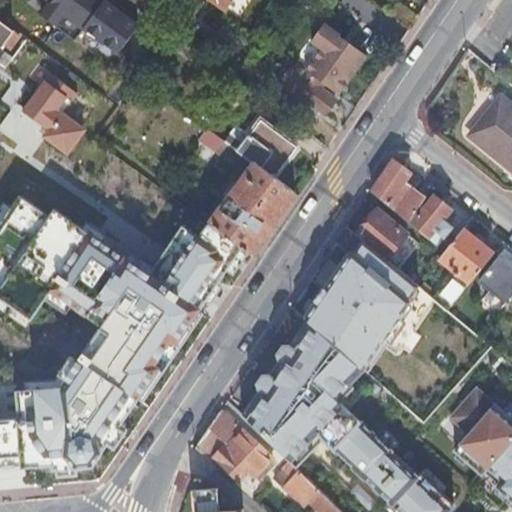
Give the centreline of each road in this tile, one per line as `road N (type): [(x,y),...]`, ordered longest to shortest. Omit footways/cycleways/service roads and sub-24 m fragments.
road 1 (primary): [(388,117),(144,468)]
road 2 (residential): [(388,117),(511,217)]
road 3 (primary): [(465,0),(388,117)]
